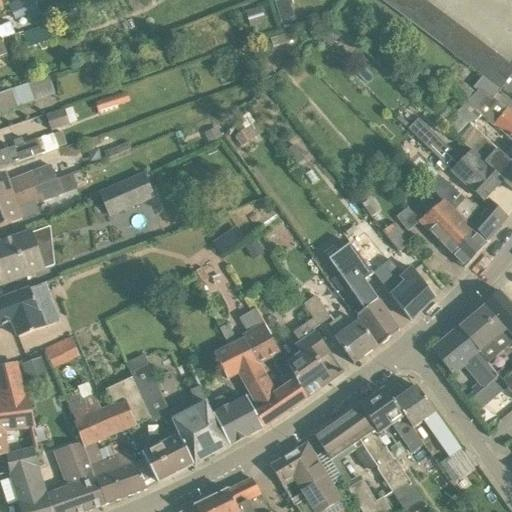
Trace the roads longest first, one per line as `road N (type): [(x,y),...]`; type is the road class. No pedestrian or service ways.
road 1 (residential): [(142,511),(275,442),(405,349)]
road 2 (residential): [(511,494),(405,349)]
road 3 (residential): [(405,349),(511,235)]
